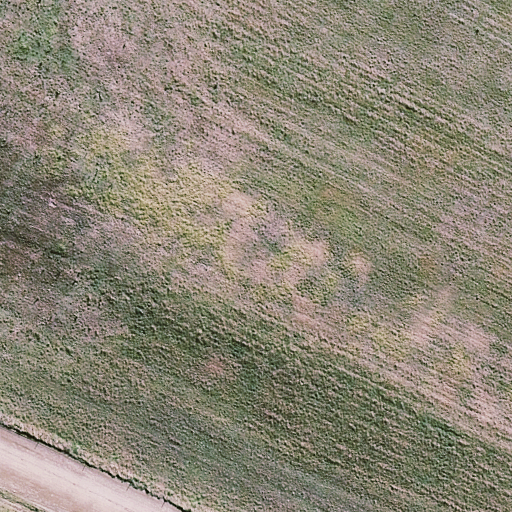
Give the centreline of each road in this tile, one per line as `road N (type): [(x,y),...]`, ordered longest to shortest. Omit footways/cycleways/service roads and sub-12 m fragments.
road 1 (unknown): [(0,259),(511,497)]
road 2 (unknown): [(264,511),(0,391)]
